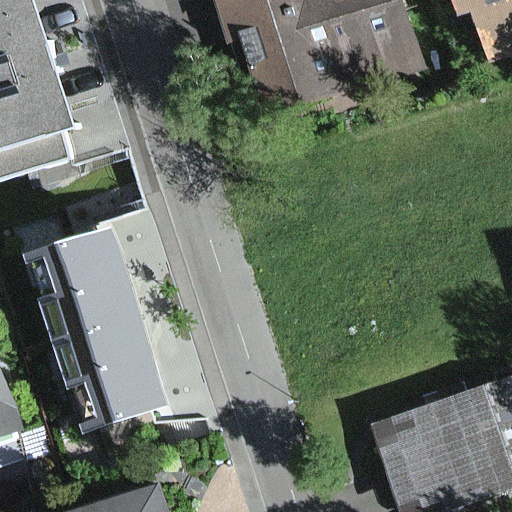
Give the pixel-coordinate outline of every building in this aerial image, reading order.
[(0,0),(0,187),(74,163),(65,136),(78,132),(34,0),(0,0)] [(333,0),(238,0),(273,119),(363,90),(333,0)] [(421,0),(333,0),(363,90),(443,65),(421,0)] [(511,0),(477,0),(481,12),(493,9),(508,59),(511,57),(511,0)] [(107,235),(24,263),(69,397),(153,368),(107,235)] [(0,359),(0,441),(22,435),(0,359)] [(511,389),(393,430),(420,511),(469,511),(511,497),(511,389)] [(170,511),(166,498),(121,511),(170,511)]
